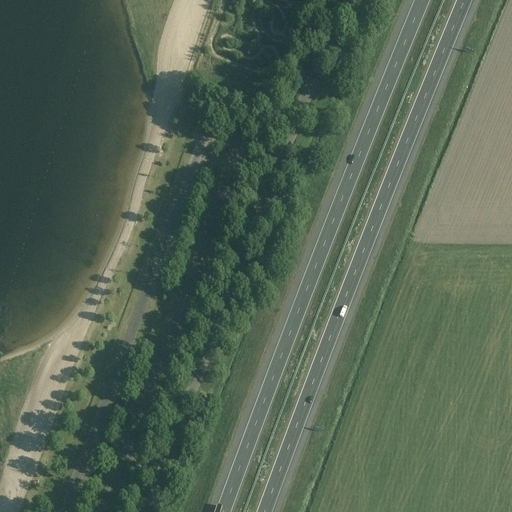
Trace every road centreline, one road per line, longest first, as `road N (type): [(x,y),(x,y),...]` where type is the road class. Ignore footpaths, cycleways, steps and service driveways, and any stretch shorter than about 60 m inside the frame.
road 1 (motorway): [(265,511),(467,0)]
road 2 (motorway): [(417,0),(220,511)]
